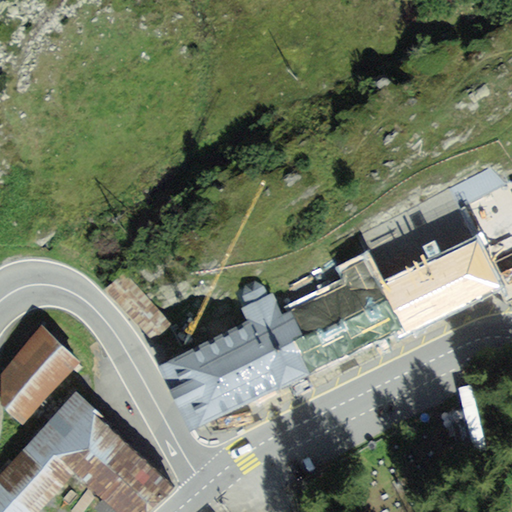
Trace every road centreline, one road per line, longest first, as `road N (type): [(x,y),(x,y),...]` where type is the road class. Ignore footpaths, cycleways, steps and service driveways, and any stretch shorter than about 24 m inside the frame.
road 1 (primary): [(511,337),(462,346),(272,438),(202,489)]
road 2 (primary): [(202,489),(127,352),(93,307),(45,284),(0,300)]
